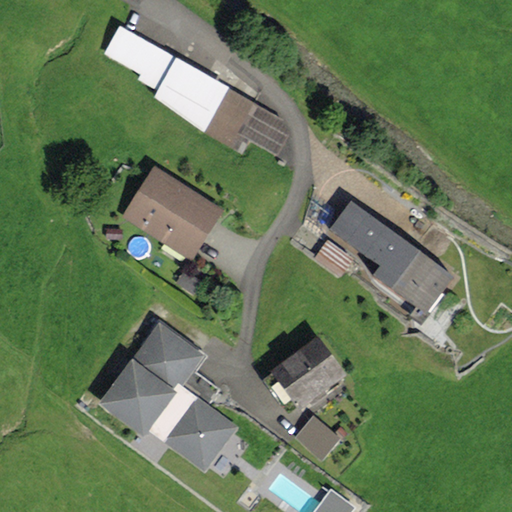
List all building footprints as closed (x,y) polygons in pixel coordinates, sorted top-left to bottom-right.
[(226,88),(120,25),(103,53),(140,74),(137,79),(156,90),(152,98),(234,146),(241,134),(276,155),(288,135),(249,112),(251,109),(224,92),(226,88)] [(153,171),(122,219),(191,263),(222,216),(153,171)] [(458,283),(348,205),(327,233),(382,272),(375,280),(431,320),(458,283)] [(207,363),(159,327),(97,410),(143,444),(151,436),(209,479),(238,436),(183,395),(207,363)] [(317,344),(269,379),(299,419),(347,383),(317,344)] [(336,448),(311,426),(295,445),(321,467),(336,448)] [(332,482),(310,511),(347,511),(356,499),(332,482)]
